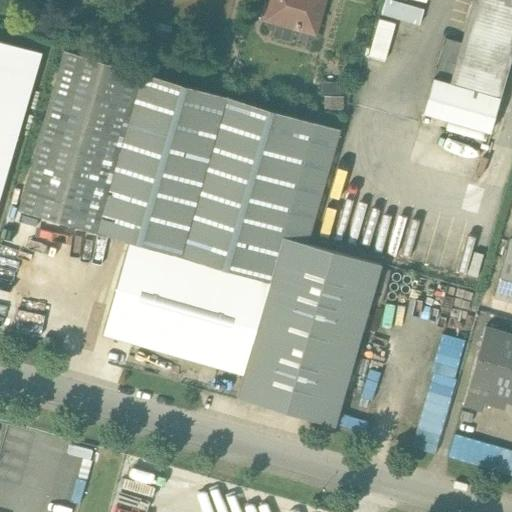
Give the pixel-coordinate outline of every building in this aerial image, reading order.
[(324,0),(271,0),(267,19),(295,27),(295,29),(298,30),(298,28),(315,33),(324,0)] [(397,0),(382,0),(379,13),(419,23),(424,7),(397,0)] [(511,55),(511,0),(473,0),(462,42),(450,83),(434,78),(433,78),(424,113),(491,132),(501,97),(500,97),(511,55)] [(377,16),(369,44),(387,49),(395,21),(377,16)] [(462,42),(445,38),(434,78),(450,83),(462,42)] [(0,190),(40,53),(0,41),(0,190)] [(341,129),(65,49),(18,209),(129,241),(269,281),(282,236),(308,243),(341,129)] [(308,243),(282,236),(269,281),(243,374),(237,397),(335,425),(381,264),(308,243)] [(511,238),(510,238),(505,256),(494,296),(511,300),(511,238)] [(269,281),(129,241),(102,334),(243,374),(269,281)] [(511,333),(485,326),(463,405),(484,411),(489,396),(511,402),(511,333)] [(440,331),(411,446),(436,452),(465,338),(440,331)] [(511,448),(455,430),(448,454),(511,473),(511,448)]
